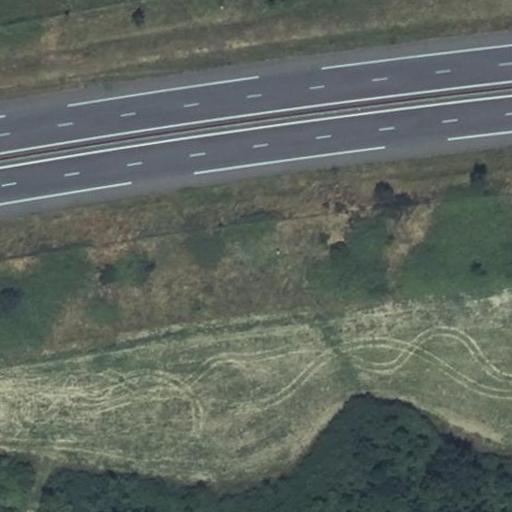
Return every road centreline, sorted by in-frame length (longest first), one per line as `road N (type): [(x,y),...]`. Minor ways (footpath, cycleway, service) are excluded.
road 1 (trunk): [(0,185),(511,112)]
road 2 (trunk): [(511,62),(0,135)]
